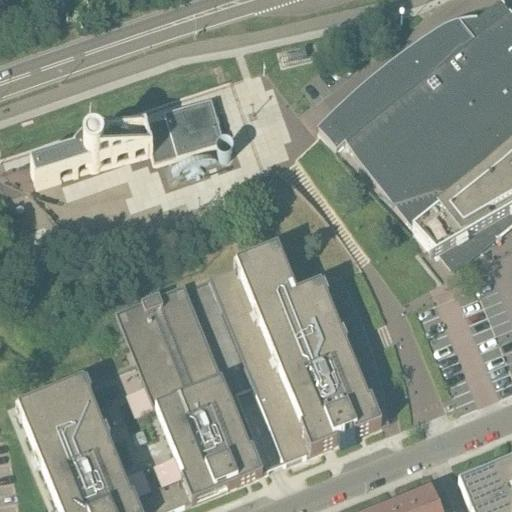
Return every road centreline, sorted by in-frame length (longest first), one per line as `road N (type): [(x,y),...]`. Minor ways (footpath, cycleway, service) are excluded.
road 1 (secondary): [(0,84),(248,0)]
road 2 (residential): [(284,511),(511,418)]
road 3 (residential): [(474,0),(310,124)]
